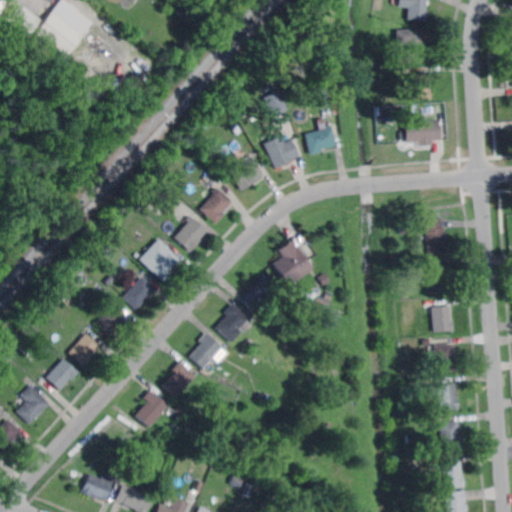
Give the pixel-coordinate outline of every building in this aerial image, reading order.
[(26,37),(0,15),(0,13),(11,0),(13,0),(39,20),(26,37)] [(63,58),(33,33),(59,0),(63,0),(91,22),(63,58)] [(426,21),(406,19),(407,7),(397,6),(397,0),(425,0),(425,10),(427,10),(426,21)] [(423,57),(404,58),(403,43),(395,44),(395,29),(422,28),(423,57)] [(90,76),(70,61),(83,44),(103,60),(90,76)] [(428,89),(431,89),(431,99),(410,100),(409,74),(427,73),(428,89)] [(318,103),(312,79),(328,75),(333,100),(318,103)] [(0,105),(0,87),(8,94),(0,105)] [(260,97),(269,115),(285,107),(276,89),(260,97)] [(324,126),(329,125),(330,128),(331,127),(335,145),(319,149),(320,152),(309,155),(304,134),(318,130),(316,120),(322,118),(324,126)] [(431,145),(418,146),(418,142),(405,143),(403,121),(438,119),(440,140),(431,141),(431,145)] [(288,139),(289,138),(298,155),(291,158),(274,167),(261,142),(279,134),(277,130),(283,127),(288,139)] [(240,190),(229,173),(245,161),(244,159),(249,155),(262,174),(253,180),(253,181),(240,190)] [(166,183),(170,178),(158,166),(153,171),(166,183)] [(215,223),(199,209),(214,193),(208,188),(212,183),(231,201),(220,213),(223,215),(215,223)] [(164,209),(151,198),(163,185),(176,195),(164,209)] [(190,251),(174,237),(188,221),(185,219),(189,215),(206,230),(199,238),(200,240),(190,251)] [(442,228),(445,228),(445,242),(448,241),(448,253),(428,254),(427,242),(420,243),(419,229),(422,229),(422,219),(442,218),(442,228)] [(401,234),(400,227),(407,226),(408,234),(401,234)] [(162,281),(139,258),(157,239),(178,259),(168,270),(170,272),(162,281)] [(282,279),(271,263),(296,246),(307,262),(282,279)] [(448,280),(449,280),(450,291),(430,293),(428,268),(447,266),(448,280)] [(255,310),(241,297),(262,274),(276,287),(255,310)] [(136,310),(123,296),(142,276),(155,289),(136,310)] [(321,285),(318,281),(324,276),(327,280),(321,285)] [(59,294),(54,289),(62,281),(66,285),(64,288),(65,288),(59,294)] [(244,332),(239,327),(237,329),(239,331),(230,341),(215,328),(226,315),(223,312),(231,303),(247,317),(245,319),(251,324),(244,332)] [(109,337),(94,323),(111,304),(125,317),(115,328),(117,329),(109,337)] [(451,320),(452,320),(453,331),(433,332),(431,307),(449,305),(451,320)] [(202,368),(189,356),(200,343),(198,340),(205,332),(221,347),(202,368)] [(83,366),(68,352),(86,333),(100,346),(90,356),(91,358),(83,366)] [(12,346),(6,340),(11,335),(17,341),(12,346)] [(258,347),(254,351),(250,347),(248,349),(243,344),(249,338),(258,347)] [(452,359),(454,359),(455,371),(434,372),(433,345),(451,344),(452,359)] [(6,364),(0,358),(0,355),(4,351),(11,358),(6,364)] [(70,380),(69,379),(59,390),(45,377),(63,358),(78,372),(70,380)] [(175,396),(162,385),(174,372),(171,370),(179,361),(195,375),(175,396)] [(456,397),(457,397),(458,408),(439,410),(437,394),(432,395),(431,385),(454,383),(456,397)] [(29,424),(16,411),(26,401),(20,395),(30,385),(49,403),(29,424)] [(147,428),(133,416),(146,401),(142,398),(148,391),(165,406),(147,428)] [(4,453),(0,449),(0,426),(7,419),(21,431),(10,442),(12,444),(4,453)] [(459,436),(460,435),(461,447),(441,448),(439,422),(457,420),(459,436)] [(129,470),(125,468),(128,462),(133,464),(129,470)] [(460,477),(462,477),(463,488),(443,489),(441,464),(459,463),(460,477)] [(105,501),(93,496),(92,497),(81,493),(89,474),(112,483),(105,501)] [(239,488),(229,484),(232,476),(242,480),(239,488)] [(198,491),(193,489),(196,481),(202,483),(198,491)] [(145,511),(135,511),(134,511),(114,501),(122,484),(152,498),(145,511)] [(464,504),(466,503),(467,510),(465,510),(465,511),(445,511),(445,501),(434,502),(433,492),(463,489),(464,500),(463,500),(464,504)] [(290,506),(280,503),(282,497),(292,500),(290,506)] [(184,511),(156,511),(160,503),(171,508),(174,498),(188,504),(184,511)]
